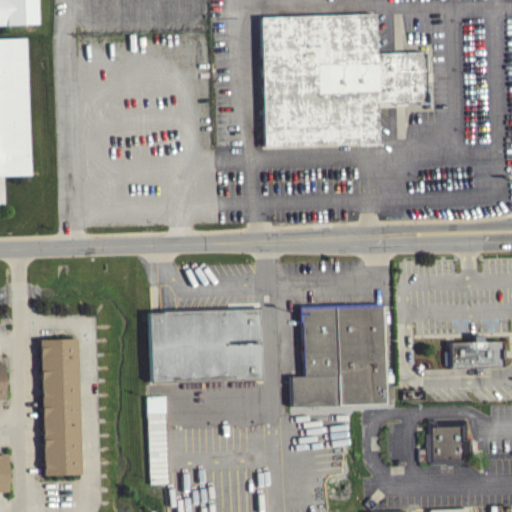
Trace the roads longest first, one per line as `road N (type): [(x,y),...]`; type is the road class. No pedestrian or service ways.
road 1 (residential): [(0,247),(395,234)]
road 2 (residential): [(16,247),(22,511)]
